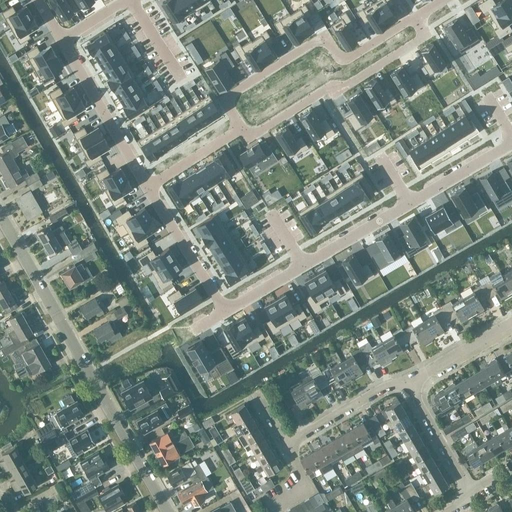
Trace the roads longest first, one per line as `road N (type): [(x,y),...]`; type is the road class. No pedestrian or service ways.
road 1 (residential): [(167,511),(0,214)]
road 2 (residential): [(226,312),(511,143)]
road 3 (residential): [(240,128),(232,95),(311,43),(327,41),(346,58),(415,17)]
road 4 (residential): [(240,128),(253,134),(318,93),(352,84),(422,38),(415,17)]
road 5 (residential): [(147,187),(61,39)]
road 6 (residential): [(226,312),(147,187)]
road 7 (residential): [(284,444),(405,380)]
road 8 (residential): [(465,490),(405,380)]
road 9 (residential): [(405,380),(511,321)]
